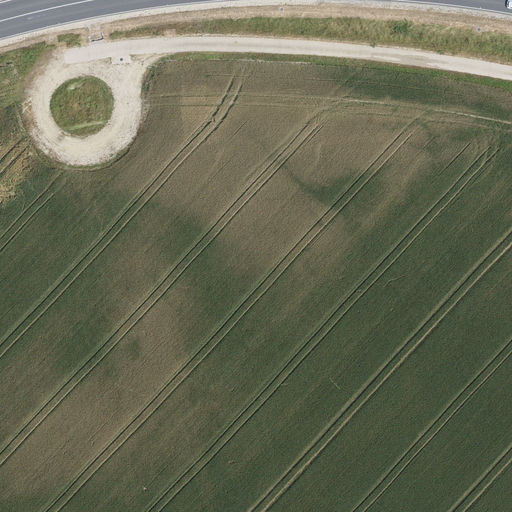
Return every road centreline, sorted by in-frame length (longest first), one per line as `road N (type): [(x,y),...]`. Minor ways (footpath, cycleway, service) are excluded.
road 1 (track): [(85,61),(190,42),(511,73)]
road 2 (track): [(48,118),(46,91),(60,69),(85,61),(118,79),(121,116),(105,135),(80,140),(56,129)]
